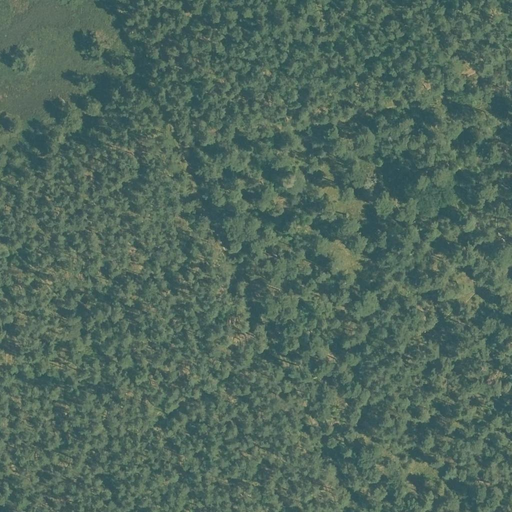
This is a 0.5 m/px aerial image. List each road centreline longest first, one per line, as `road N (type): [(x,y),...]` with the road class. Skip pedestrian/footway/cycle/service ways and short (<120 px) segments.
road 1 (track): [(354,511),(178,141)]
road 2 (track): [(316,0),(363,112),(178,141)]
road 3 (track): [(363,112),(511,52)]
road 4 (track): [(178,141),(115,0)]
